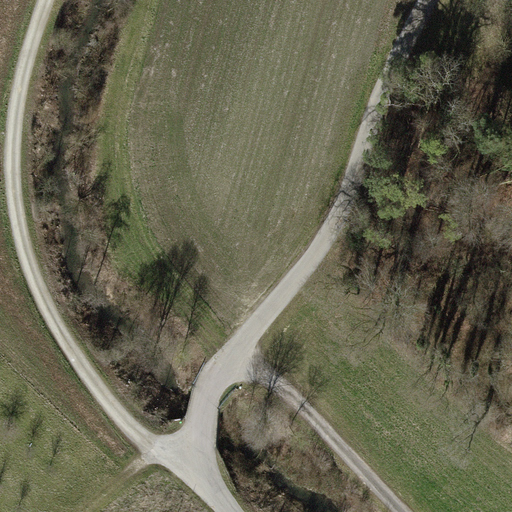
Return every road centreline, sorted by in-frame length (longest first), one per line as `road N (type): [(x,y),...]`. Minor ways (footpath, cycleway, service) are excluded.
road 1 (track): [(192,468),(147,441),(106,393),(26,256),(17,117),(47,0)]
road 2 (track): [(192,468),(207,395),(324,246),(380,96),(433,0)]
road 3 (track): [(236,350),(288,391),(401,511)]
